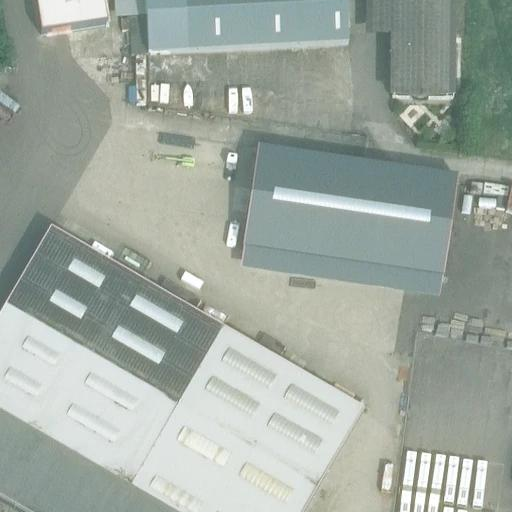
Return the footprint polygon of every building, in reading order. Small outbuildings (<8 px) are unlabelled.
[(35,0),(41,36),(106,26),(101,0),(35,0)] [(344,0),(144,0),(146,19),(128,20),(131,58),(147,57),(147,56),(347,46),(344,0)] [(393,0),(393,99),(452,100),(453,0),(393,0)] [(347,150),(345,159),(367,163),(369,154),(347,150)] [(256,151),(242,252),(441,281),(442,281),(457,181),(256,151)] [(379,157),(378,168),(403,171),(405,161),(379,157)] [(478,193),(480,170),(452,168),(451,179),(460,179),(459,192),(478,193)] [(50,232),(0,318),(0,501),(18,511),(304,511),(363,414),(50,232)]
